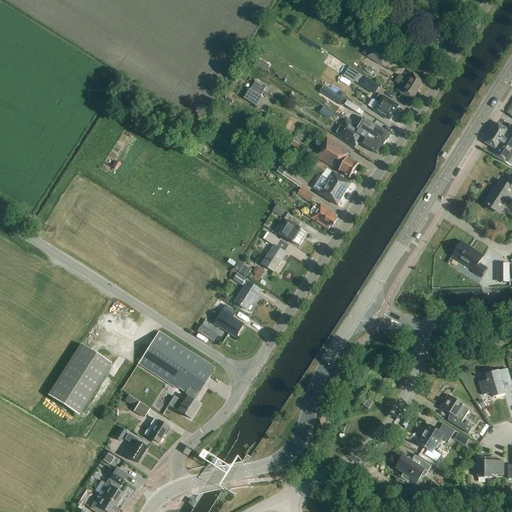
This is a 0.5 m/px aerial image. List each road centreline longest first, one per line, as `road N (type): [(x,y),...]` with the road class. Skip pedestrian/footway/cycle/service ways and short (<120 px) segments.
road 1 (unclassified): [(247,376),(490,0)]
road 2 (unclassified): [(247,376),(0,218)]
road 3 (primary): [(181,486),(289,454),(327,359),(362,307)]
road 4 (unclassified): [(288,495),(357,455),(392,419),(418,354),(414,331)]
road 5 (primary): [(426,204),(511,69)]
road 6 (unclassified): [(181,486),(179,454),(226,412),(247,376)]
road 7 (primary): [(362,307),(426,204)]
